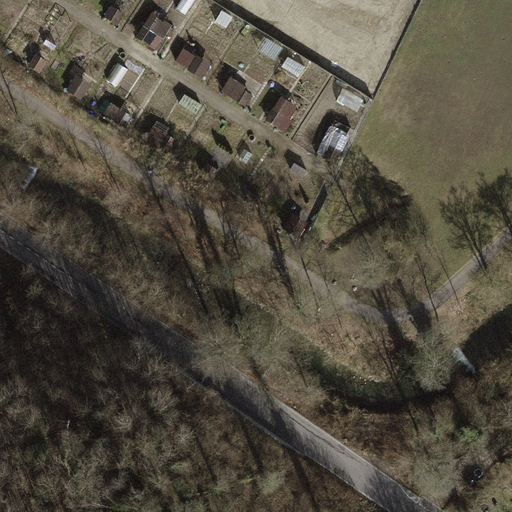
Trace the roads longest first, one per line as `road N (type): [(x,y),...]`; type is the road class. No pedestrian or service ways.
road 1 (unclassified): [(0,232),(421,511)]
road 2 (track): [(339,176),(58,0)]
